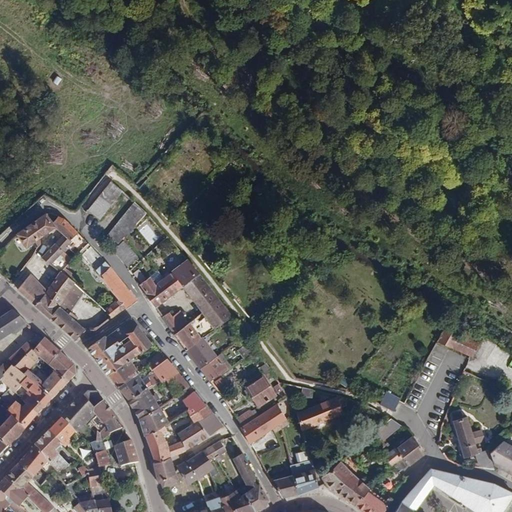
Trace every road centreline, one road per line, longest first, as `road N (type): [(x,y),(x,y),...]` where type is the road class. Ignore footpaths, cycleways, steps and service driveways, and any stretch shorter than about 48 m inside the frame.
road 1 (residential): [(278,510),(226,417),(140,304)]
road 2 (secondary): [(158,511),(131,426),(95,373)]
road 3 (residential): [(389,511),(428,461),(511,487)]
road 4 (secondary): [(0,471),(95,373)]
